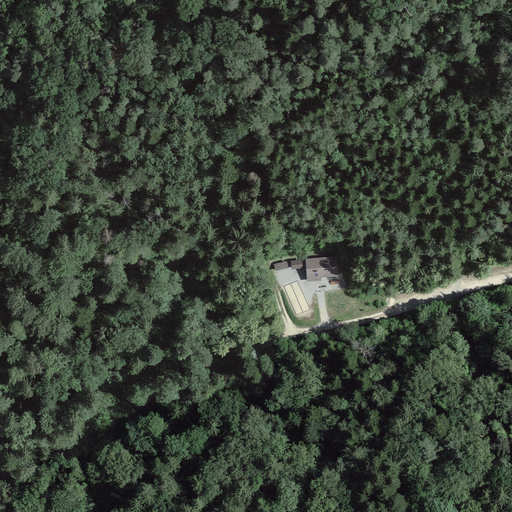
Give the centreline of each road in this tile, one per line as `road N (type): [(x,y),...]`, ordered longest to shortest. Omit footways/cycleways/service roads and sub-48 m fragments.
road 1 (track): [(0,510),(138,413),(198,354),(251,349),(511,279)]
road 2 (track): [(511,357),(463,415),(450,511)]
